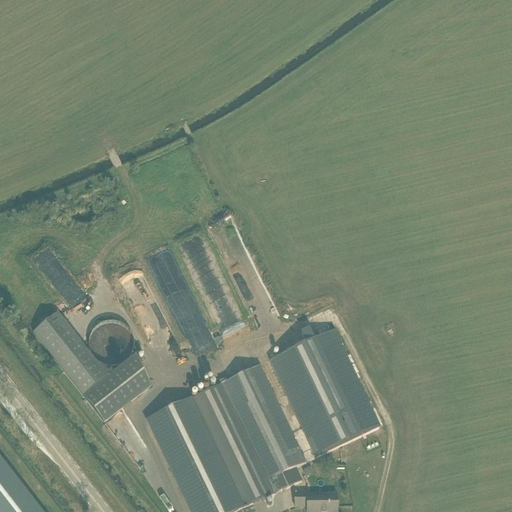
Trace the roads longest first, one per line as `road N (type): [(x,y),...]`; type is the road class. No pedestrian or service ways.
road 1 (track): [(184,126),(292,316),(284,338)]
road 2 (primary): [(104,511),(0,378)]
